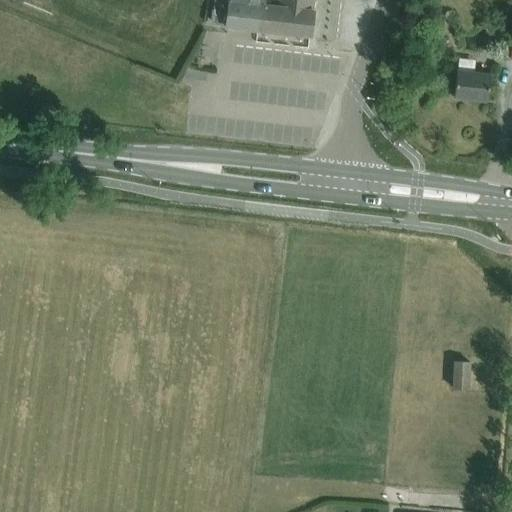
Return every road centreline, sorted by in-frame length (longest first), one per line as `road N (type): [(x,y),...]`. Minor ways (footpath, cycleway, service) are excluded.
road 1 (secondary): [(328,182),(0,142)]
road 2 (unclassified): [(328,182),(384,0)]
road 3 (secondary): [(511,203),(328,182)]
